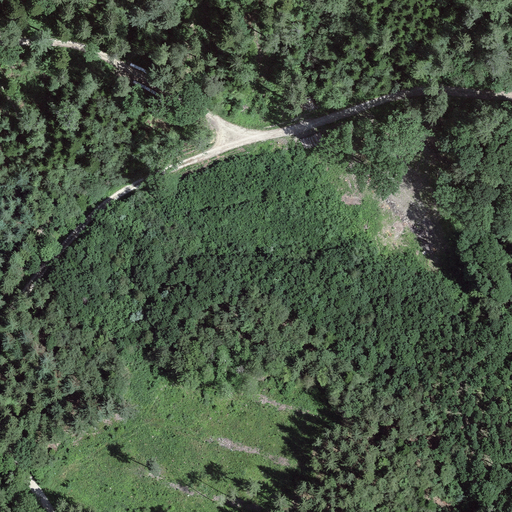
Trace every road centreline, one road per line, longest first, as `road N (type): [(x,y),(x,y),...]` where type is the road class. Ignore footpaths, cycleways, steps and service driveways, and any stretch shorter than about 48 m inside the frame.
road 1 (track): [(511,94),(385,97),(237,140),(138,182),(67,240),(0,326)]
road 2 (track): [(237,140),(104,56),(63,43),(0,45)]
